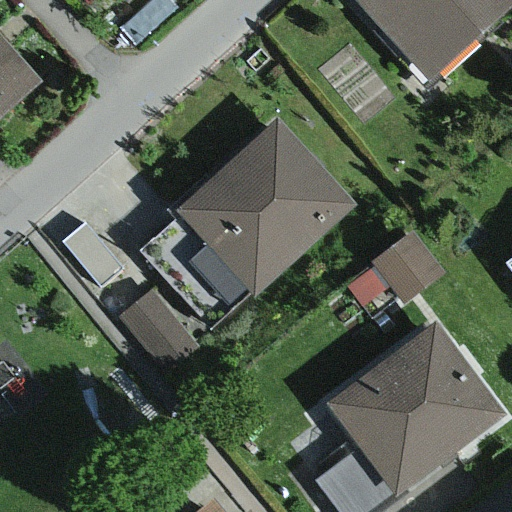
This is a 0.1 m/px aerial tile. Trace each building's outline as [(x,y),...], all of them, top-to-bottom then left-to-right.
[(511,0),(343,0),(418,81),(506,0),(511,0)] [(0,53),(0,103),(25,81),(0,53)] [(269,116),(168,210),(175,217),(244,291),(248,295),(348,201),(269,116)] [(244,291),(175,217),(134,256),(202,329),(244,291)] [(88,222),(59,246),(96,292),(125,268),(88,222)] [(409,229),(367,261),(401,305),(442,273),(409,229)] [(144,291),(114,317),(164,374),(194,348),(144,291)] [(429,323),(324,404),(356,444),(394,494),(498,414),(429,323)] [(394,494),(356,444),(309,479),(333,511),(380,511),(398,499),(394,494)] [(213,511),(202,498),(185,511),(213,511)]
